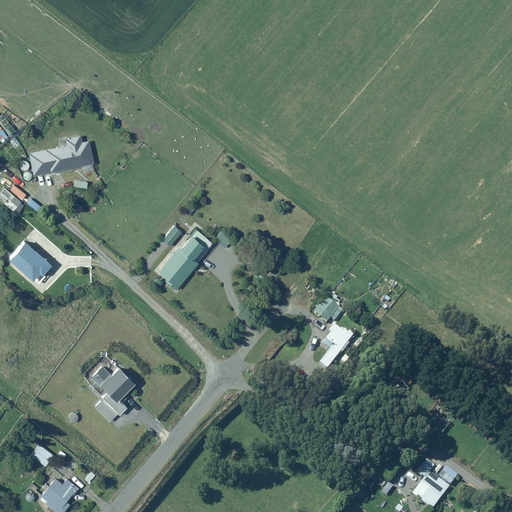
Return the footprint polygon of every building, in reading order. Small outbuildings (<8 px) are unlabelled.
[(11,124),(4,130),(9,136),(17,130),(11,124)] [(4,130),(3,128),(1,129),(0,127),(0,136),(4,141),(9,136),(4,130)] [(68,144),(29,152),(35,180),(61,174),(61,172),(73,170),(73,173),(95,169),(89,139),(82,141),(81,134),(67,137),(68,144)] [(2,145),(0,146),(0,157),(5,164),(13,158),(2,145)] [(7,187),(0,193),(0,199),(13,212),(15,209),(18,212),(25,205),(7,187)] [(166,280),(176,287),(198,262),(195,260),(211,241),(196,228),(178,249),(176,248),(158,270),(168,278),(166,280)] [(26,239),(9,257),(35,279),(41,271),(44,274),(53,263),(26,239)] [(327,296),(313,311),(325,322),(330,317),(333,319),(342,309),(327,296)] [(318,363),(326,369),(355,334),(348,329),(347,331),(344,329),(343,331),(334,324),(328,331),(331,333),(322,344),(329,349),(318,363)] [(106,391),(102,395),(120,413),(127,406),(122,401),(130,394),(127,391),(137,381),(121,365),(111,375),(101,365),(90,376),(106,391)] [(40,443),(31,454),(44,465),(53,454),(40,443)] [(387,455),(375,470),(387,480),(399,465),(387,455)] [(423,476),(411,493),(434,509),(450,486),(429,472),(433,465),(423,458),(421,462),(423,463),(417,472),(423,476)] [(56,511),(63,511),(70,503),(67,500),(79,487),(67,477),(63,483),(55,477),(41,494),(47,499),(45,502),(56,511)]
